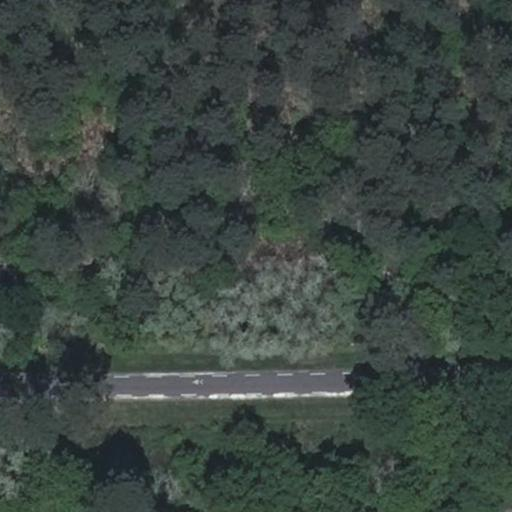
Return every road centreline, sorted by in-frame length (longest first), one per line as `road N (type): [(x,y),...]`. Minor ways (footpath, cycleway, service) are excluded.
road 1 (track): [(511,283),(394,261),(0,267)]
road 2 (unclassified): [(0,381),(511,370)]
road 3 (track): [(394,261),(387,0)]
